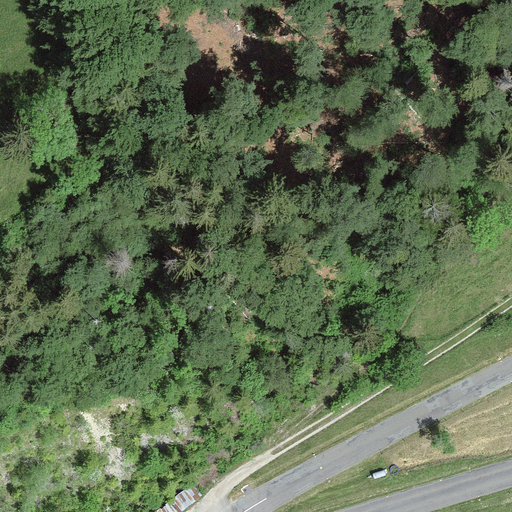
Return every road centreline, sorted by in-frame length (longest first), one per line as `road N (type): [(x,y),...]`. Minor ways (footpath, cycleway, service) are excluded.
road 1 (track): [(211,511),(211,499),(247,467),(511,296)]
road 2 (track): [(511,154),(382,351),(284,445)]
road 3 (tertiary): [(245,511),(511,369)]
road 4 (secondary): [(511,475),(387,511)]
